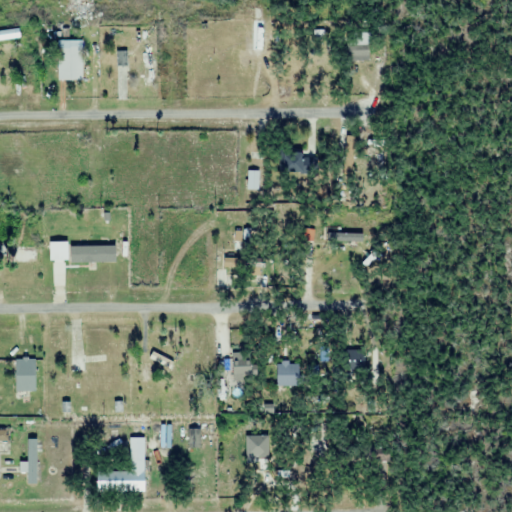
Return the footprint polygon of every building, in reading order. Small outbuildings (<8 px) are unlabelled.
[(66,0),(66,12),(91,12),(91,0),(66,0)] [(266,27),(266,8),(254,8),(254,27),(266,27)] [(82,81),(82,41),(57,41),(57,81),(82,81)] [(368,45),(347,45),(346,60),(368,61),(368,45)] [(152,84),(152,46),(143,46),(143,84),(152,84)] [(286,176),(306,170),(300,151),(280,158),(286,176)] [(365,251),(365,226),(325,226),(325,251),(365,251)] [(37,246),(8,246),(8,264),(37,264),(37,246)] [(252,358),(232,358),(232,380),(252,380),(252,358)] [(34,360),(14,360),(14,392),(34,392),(34,360)] [(276,387),(299,387),(299,365),(276,365),(276,387)] [(0,443),(9,444),(9,429),(0,428),(0,443)] [(144,439),(129,439),(129,471),(96,471),(95,491),(143,492),(144,439)] [(36,440),(27,440),(27,472),(27,484),(36,484),(36,440)] [(323,442),(311,440),(309,451),(321,453),(323,442)] [(249,460),(268,460),(268,442),(249,442),(249,460)]
